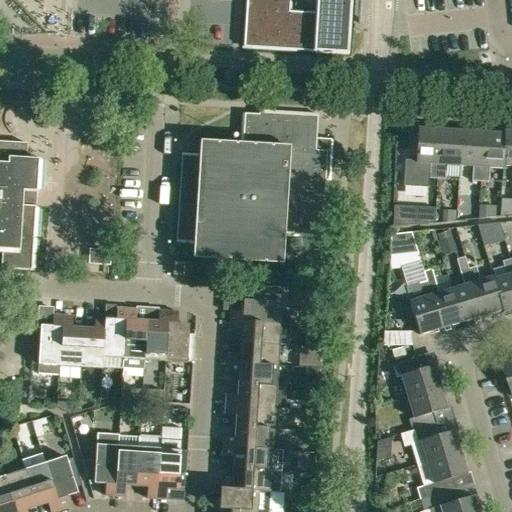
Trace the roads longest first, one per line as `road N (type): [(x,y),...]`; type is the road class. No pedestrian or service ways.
road 1 (residential): [(144,292),(197,296),(207,308),(195,511)]
road 2 (unclassified): [(144,292),(165,55)]
road 3 (unclassified): [(505,511),(464,376),(466,349),(477,338),(511,329)]
road 4 (residential): [(0,364),(19,348),(25,288),(144,292)]
